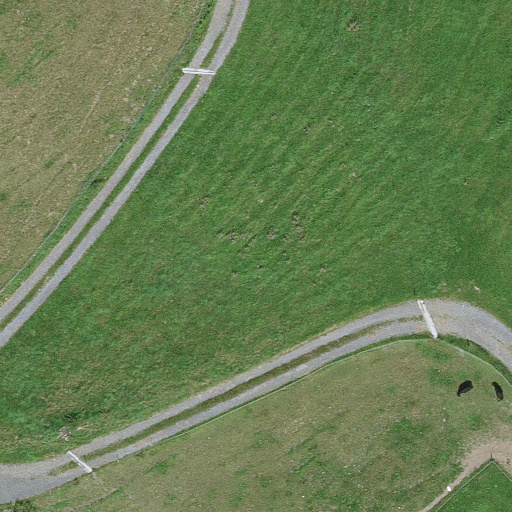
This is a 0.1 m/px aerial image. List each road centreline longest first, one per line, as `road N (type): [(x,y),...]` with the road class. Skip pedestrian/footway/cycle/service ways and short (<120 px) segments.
road 1 (track): [(0,483),(91,457),(343,335),(399,317),(445,316),(480,330),(511,360)]
road 2 (track): [(235,0),(214,52),(152,144),(0,328)]
